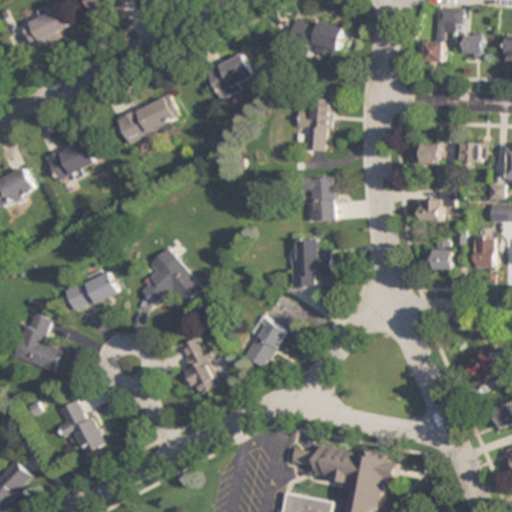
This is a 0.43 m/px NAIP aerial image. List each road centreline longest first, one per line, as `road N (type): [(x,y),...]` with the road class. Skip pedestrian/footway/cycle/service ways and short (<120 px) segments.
road 1 (residential): [(404,0),(383,75),(380,203),(405,325),(482,511)]
road 2 (residential): [(511,311),(368,311),(316,381),(73,511)]
road 3 (residential): [(241,0),(0,126)]
road 4 (residential): [(455,440),(279,403)]
road 5 (residential): [(511,102),(381,98)]
road 6 (residential): [(145,382),(149,354),(123,346),(112,372),(126,385),(145,382)]
